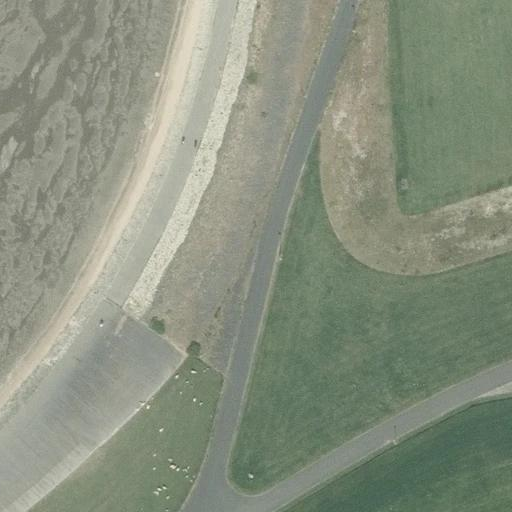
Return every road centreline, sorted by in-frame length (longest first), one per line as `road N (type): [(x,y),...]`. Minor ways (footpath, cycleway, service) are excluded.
road 1 (track): [(0,474),(97,354),(156,259),(200,161),(243,0)]
road 2 (track): [(367,0),(303,195),(220,511)]
